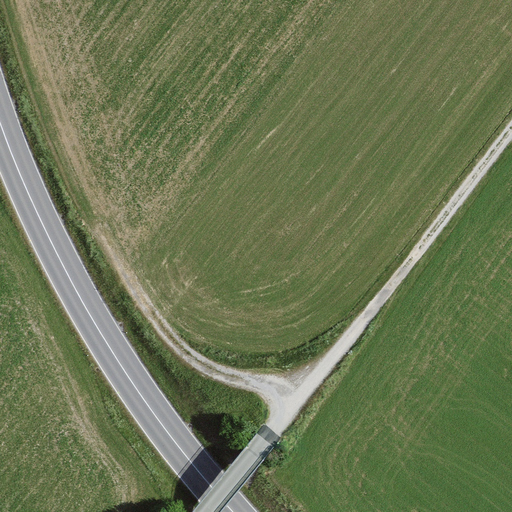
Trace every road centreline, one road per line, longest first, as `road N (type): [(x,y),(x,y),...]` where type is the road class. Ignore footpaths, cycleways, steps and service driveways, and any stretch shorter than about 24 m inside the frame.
road 1 (track): [(511,126),(206,511)]
road 2 (tertiary): [(234,511),(116,357),(48,235),(0,121)]
road 3 (track): [(295,402),(272,382),(225,377),(181,351),(134,292),(91,209)]
